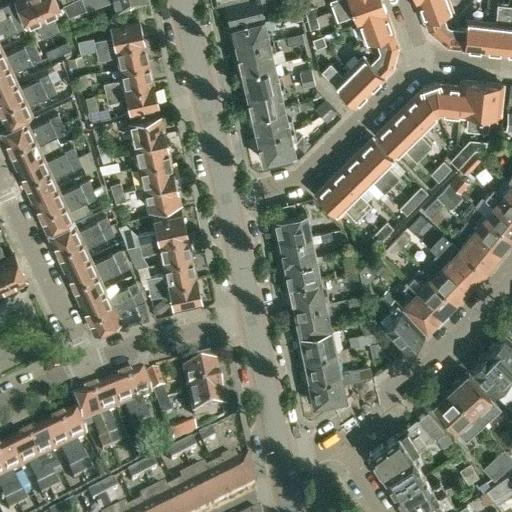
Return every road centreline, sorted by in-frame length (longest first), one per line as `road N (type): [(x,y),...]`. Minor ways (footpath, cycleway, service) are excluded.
road 1 (residential): [(226,197),(310,173),(423,57)]
road 2 (residential): [(336,435),(452,339),(511,271)]
road 3 (tertiary): [(226,197),(179,0)]
road 4 (residential): [(82,360),(0,182)]
road 5 (residential): [(82,360),(252,318)]
road 6 (tertiary): [(281,457),(252,318)]
road 7 (tertiary): [(252,318),(226,197)]
